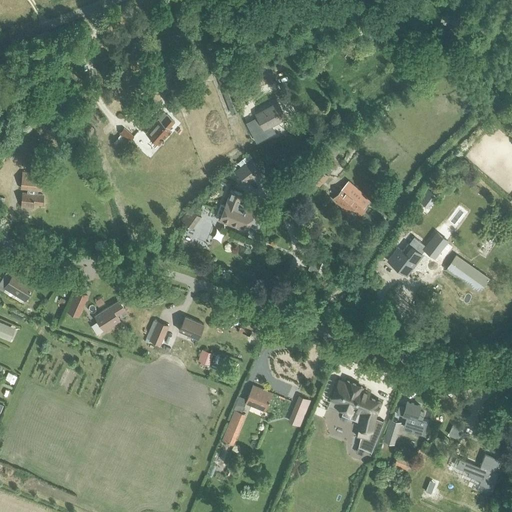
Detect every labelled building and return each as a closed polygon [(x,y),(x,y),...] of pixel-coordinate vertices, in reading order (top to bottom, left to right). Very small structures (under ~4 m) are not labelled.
[(318,56),(314,55),(315,53),(304,52),(303,60),(314,61),(314,59),(317,60),(318,56)] [(212,71),(197,54),(188,62),(203,79),(212,71)] [(226,75),(218,78),(232,114),(240,111),(226,75)] [(121,84),(115,77),(108,84),(114,91),(121,84)] [(236,93),(241,90),(238,84),(233,86),(236,93)] [(277,101),(255,113),(263,128),(276,122),(274,118),(283,113),(277,101)] [(248,108),(243,111),(248,122),(254,119),(248,108)] [(170,127),(167,125),(173,118),(163,109),(145,130),(158,142),(170,127)] [(97,144),(114,128),(109,122),(92,139),(97,144)] [(129,142),(133,137),(124,128),(119,133),(129,142)] [(251,160),(236,172),(245,183),(260,172),(251,160)] [(317,164),(308,175),(320,186),(330,175),(329,174),(317,164)] [(32,207),(33,203),(42,204),(43,194),(37,193),(38,189),(42,190),(44,173),(22,171),(21,188),(27,188),(27,192),(22,191),(21,205),(32,207)] [(311,181),(306,177),(301,182),(306,186),(311,181)] [(348,180),(332,198),(349,213),(353,208),(360,214),(366,207),(365,205),(370,199),(348,180)] [(221,204),(217,212),(221,214),(220,217),(231,222),(239,204),(238,204),(242,193),(232,189),(225,206),(221,204)] [(417,205),(426,211),(437,197),(428,190),(417,205)] [(231,222),(244,228),(246,224),(255,229),(259,220),(249,216),(253,207),(244,203),(242,206),(239,204),(231,222)] [(191,210),(183,222),(192,229),(201,217),(191,210)] [(412,258),(415,260),(421,253),(420,252),(422,249),(423,247),(423,245),(423,243),(419,241),(417,241),(415,241),(412,246),(406,241),(401,248),(397,245),(386,259),(402,271),(412,258)] [(487,277),(446,247),(437,260),(478,290),(487,277)] [(313,256),(308,268),(318,272),(323,260),(313,256)] [(23,276),(14,271),(12,275),(6,271),(0,281),(0,287),(3,290),(5,287),(25,299),(33,285),(22,278),(23,276)] [(80,309),(87,294),(77,290),(70,304),(80,309)] [(102,298),(96,301),(99,306),(105,303),(102,298)] [(95,314),(104,329),(119,319),(116,314),(124,309),(119,300),(95,314)] [(185,315),(179,330),(197,338),(203,324),(185,315)] [(0,335),(12,339),(16,325),(0,320),(0,335)] [(158,321),(150,339),(160,344),(168,325),(158,321)] [(213,353),(202,349),(198,361),(209,364),(213,353)] [(6,396),(15,375),(9,373),(0,393),(6,396)] [(356,384),(355,384),(347,380),(346,383),(339,380),(331,399),(338,402),(337,406),(343,408),(344,409),(352,412),(353,408),(362,411),(356,436),(360,437),(358,446),(370,451),(371,451),(371,452),(380,429),(372,426),(374,417),(374,416),(380,402),(367,396),(368,392),(361,389),(362,387),(356,384)] [(253,384),(245,403),(264,410),(272,392),(253,384)] [(275,392),(267,411),(277,415),(279,409),(287,412),(292,399),(275,392)] [(403,411),(403,413),(410,415),(408,420),(417,423),(416,428),(424,430),(427,420),(422,418),(425,410),(419,409),(420,403),(407,399),(404,408),(401,407),(400,410),(403,411)] [(293,414),(290,421),(299,425),(302,417),(293,414)] [(232,417),(222,439),(232,443),(241,421),(232,417)] [(385,439),(396,442),(402,423),(391,420),(385,439)] [(453,424),(449,434),(458,438),(462,428),(453,424)] [(462,458),(459,467),(468,471),(467,474),(480,480),(479,483),(491,488),(490,491),(491,492),(499,472),(498,471),(497,473),(494,472),(495,470),(500,458),(499,458),(499,459),(486,454),(480,468),(472,464),(473,463),(462,458)] [(406,468),(409,460),(398,455),(394,464),(406,468)] [(429,496),(444,465),(428,457),(413,488),(429,496)] [(396,475),(385,471),(382,478),(393,483),(396,475)]
